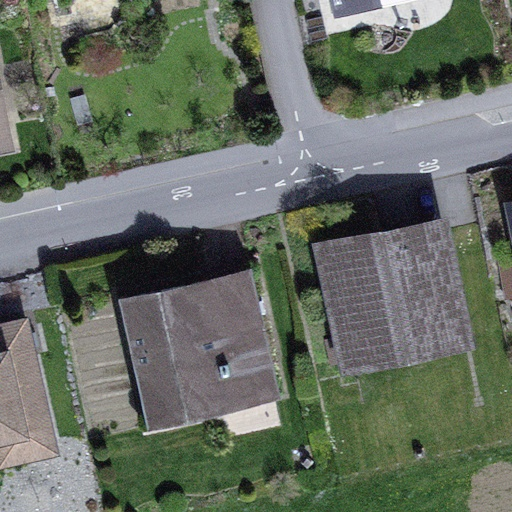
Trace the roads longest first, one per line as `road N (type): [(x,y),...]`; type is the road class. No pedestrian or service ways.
road 1 (residential): [(309,179),(0,249)]
road 2 (residential): [(511,134),(309,179)]
road 3 (residential): [(271,0),(309,179)]
